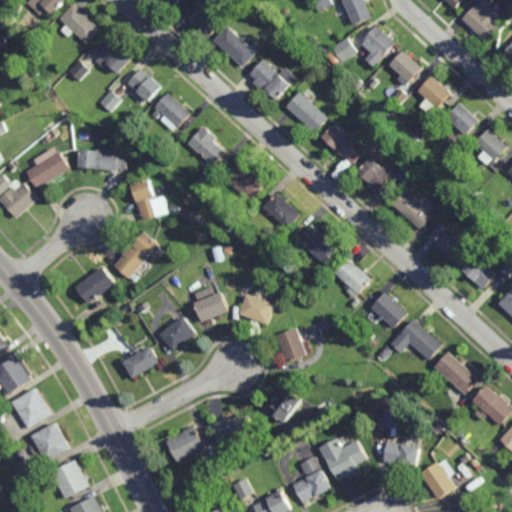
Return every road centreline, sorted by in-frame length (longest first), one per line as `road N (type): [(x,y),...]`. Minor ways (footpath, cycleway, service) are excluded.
road 1 (residential): [(511,359),(124,0)]
road 2 (tertiary): [(0,261),(77,364),(154,511)]
road 3 (residential): [(511,103),(402,0)]
road 4 (residential): [(244,363),(112,429)]
